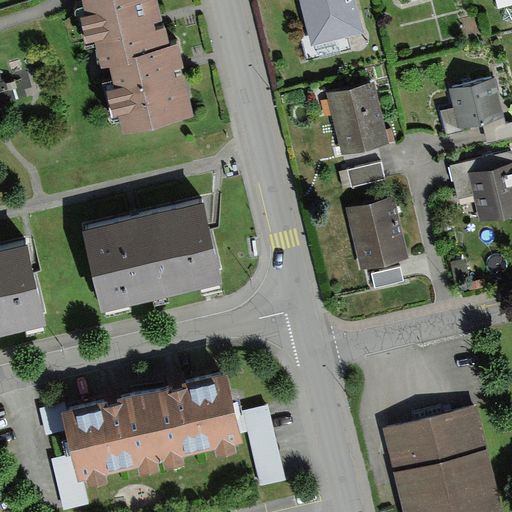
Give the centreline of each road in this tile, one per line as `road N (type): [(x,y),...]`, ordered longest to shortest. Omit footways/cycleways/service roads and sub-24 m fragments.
road 1 (residential): [(229,0),(299,308)]
road 2 (residential): [(299,308),(0,383)]
road 3 (residential): [(311,352),(511,306)]
road 4 (residential): [(311,352),(351,511)]
